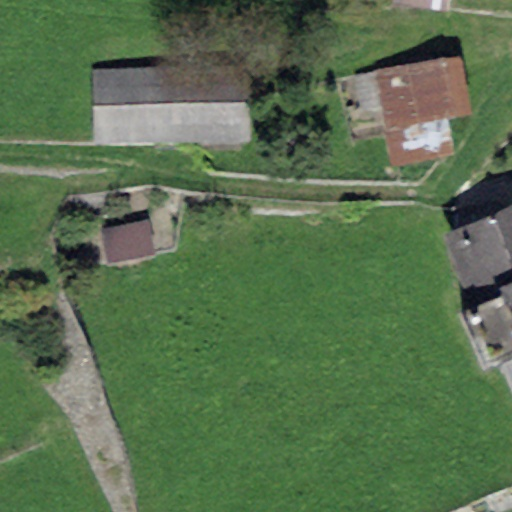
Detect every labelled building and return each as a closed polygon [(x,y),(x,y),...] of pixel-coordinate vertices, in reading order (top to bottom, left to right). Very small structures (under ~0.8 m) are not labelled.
[(450,0),(398,0),(398,7),(449,13),(450,0)] [(447,60),(456,118),(474,115),(464,58),(447,60)] [(447,60),(377,73),(383,107),(393,165),(453,154),(447,119),(456,118),(447,60)] [(252,69),(96,70),(97,142),(254,141),(252,69)] [(363,111),(383,107),(377,73),(357,76),(363,111)] [(511,207),(446,236),(475,311),(506,298),(502,290),(511,285),(511,207)] [(158,256),(151,222),(104,231),(111,264),(158,256)] [(511,285),(502,290),(506,298),(511,309),(511,285)]
